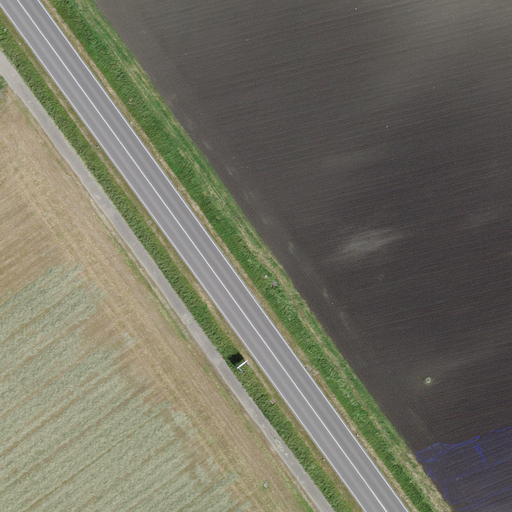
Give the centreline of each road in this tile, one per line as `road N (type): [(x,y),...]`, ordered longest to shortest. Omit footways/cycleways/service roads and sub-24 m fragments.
road 1 (secondary): [(386,511),(17,0)]
road 2 (track): [(0,64),(327,511)]
